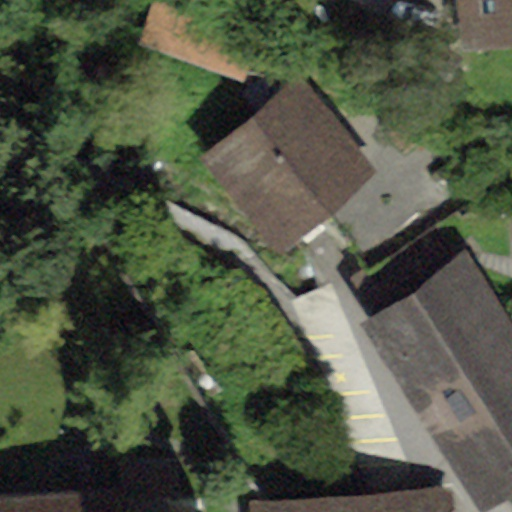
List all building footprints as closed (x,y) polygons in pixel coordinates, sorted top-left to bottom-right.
[(511,20),(511,0),(475,0),(478,24),(511,20)] [(148,35),(242,69),(252,39),(158,6),(148,35)] [(271,119),(261,128),(298,169),(310,194),(320,186),(347,163),(327,138),(274,70),(249,91),(271,119)] [(320,186),(376,258),(354,272),(374,304),(448,257),(427,226),(446,215),(444,212),(481,192),(408,107),(371,138),(353,116),(327,138),(347,163),(320,186)] [(261,128),(231,150),(284,215),(310,194),(298,169),(261,128)] [(486,476),(511,459),(511,354),(457,269),(382,316),(486,476)] [(0,511),(200,511),(181,484),(160,477),(156,435),(100,439),(101,461),(0,468),(0,511)] [(455,511),(454,489),(263,501),(251,502),(251,511),(455,511)]
